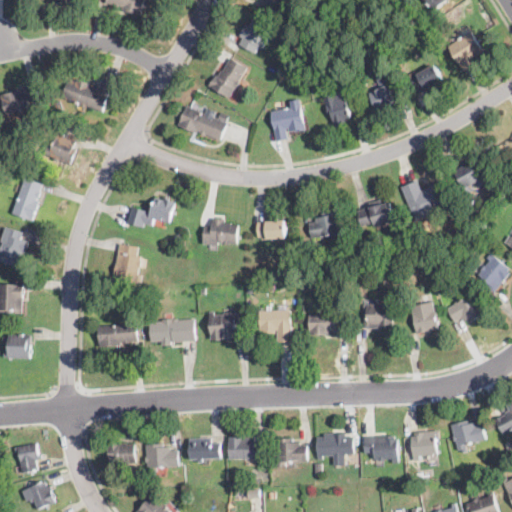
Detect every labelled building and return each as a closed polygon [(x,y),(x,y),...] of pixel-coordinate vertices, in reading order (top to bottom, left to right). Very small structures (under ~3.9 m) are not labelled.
[(144,0),(141,14),(126,10),(123,10),(124,7),(121,6),(121,8),(114,6),(114,4),(106,2),(106,0),(144,0)] [(282,0),(281,3),(278,11),(261,3),(262,0),(282,0)] [(447,0),(434,11),(425,0),(447,0)] [(254,18),(274,30),(263,48),(260,47),(256,54),(240,45),(244,38),(240,36),(247,23),(250,25),(254,18)] [(446,29),(440,36),(434,30),(441,23),(446,29)] [(473,57),(475,60),(478,64),(466,71),(458,59),(456,60),(450,52),(452,50),(449,46),(473,31),(485,50),(473,57)] [(384,42),(374,48),(369,39),(379,34),(384,42)] [(317,45),(309,55),(304,51),(312,41),(317,45)] [(302,53),(297,61),(287,54),(292,46),(302,53)] [(247,69),(245,71),(242,77),(239,82),(241,83),(238,88),(237,87),(231,97),(211,86),(209,85),(214,77),(215,74),(219,76),(223,70),(224,71),(227,64),(231,57),(248,67),(247,69)] [(434,64),(443,82),(420,94),(410,73),(416,70),(417,73),(434,64)] [(387,111),(379,115),(369,93),(381,87),(377,77),(385,74),(398,103),(390,107),(391,109),(387,111)] [(69,78),(78,81),(79,78),(88,82),(87,83),(90,84),(90,85),(109,92),(103,111),(88,106),(87,107),(81,105),(82,104),(62,97),(69,78)] [(37,88),(41,101),(42,105),(7,115),(1,95),(21,89),(22,92),(23,92),(23,90),(30,88),(30,90),(37,88)] [(351,116),(346,118),(347,122),(336,126),(334,116),(331,117),(325,97),(344,91),(351,116)] [(299,98),(306,128),(291,131),(290,128),(287,128),(289,138),(278,141),(271,112),(292,107),(290,100),(299,98)] [(214,116),(218,118),(221,111),(232,116),(222,140),(206,133),(205,135),(201,133),(202,131),(199,130),(198,133),(196,133),(179,125),(188,105),(214,116)] [(80,142),(78,146),(71,164),(59,159),(58,161),(54,160),(55,156),(46,152),(49,144),(54,146),(59,133),(80,142)] [(470,158),(473,162),(479,158),(486,170),(478,175),(481,180),(467,189),(454,168),(470,158)] [(42,191),(40,198),(38,198),(38,199),(40,200),(33,220),(13,213),(26,177),(43,183),(41,190),(42,191)] [(419,181),(422,190),(431,187),(431,186),(441,181),(452,209),(442,213),(441,210),(416,220),(403,185),(418,180),(419,181)] [(171,197),(170,200),(177,202),(171,222),(156,217),(153,225),(146,223),(144,228),(128,223),(134,206),(152,212),(157,196),(165,199),(166,195),(171,197)] [(382,199),(384,204),(390,202),(396,220),(378,226),(376,222),(364,226),(359,211),(372,206),(370,203),(382,199)] [(342,233),(343,236),(339,236),(340,240),(335,241),(334,235),(313,238),(310,223),(317,222),(316,218),(323,217),(322,213),(339,210),(342,233)] [(239,224),(238,242),(230,242),(230,245),(225,244),(225,242),(220,241),(219,244),(205,243),(206,226),(213,226),(214,219),(226,219),(225,222),(232,222),(232,224),(239,224)] [(279,219),(279,221),(286,220),(286,238),(263,239),(263,237),(259,237),(258,222),(275,221),(274,219),(279,219)] [(489,226),(485,232),(480,229),(485,223),(489,226)] [(31,242),(27,252),(23,251),(17,268),(0,262),(0,256),(1,253),(0,252),(0,249),(2,245),(3,245),(4,242),(2,241),(7,226),(24,232),(22,238),(31,242)] [(144,276),(142,283),(117,278),(119,272),(115,272),(121,243),(140,247),(138,255),(144,256),(140,275),(144,276)] [(491,252),(510,268),(508,270),(511,272),(495,292),(493,291),(488,287),(491,283),(479,274),(482,271),(481,270),(485,265),(486,266),(490,260),(487,258),(491,252)] [(26,288),(25,294),(24,293),(23,313),(0,312),(0,298),(1,283),(24,284),(24,288),(26,288)] [(472,288),(478,298),(480,297),(483,301),(481,303),(487,313),(473,321),(471,317),(465,321),(463,318),(456,322),(447,308),(466,297),(463,294),(472,288)] [(394,299),(394,327),(364,328),(364,305),(364,304),(372,304),(372,302),(379,302),(379,303),(388,303),(388,299),(394,299)] [(435,310),(437,309),(439,316),(436,317),(437,320),(439,319),(440,325),(438,325),(439,328),(418,333),(412,306),(433,301),(435,310)] [(287,303),(287,310),(292,310),(293,342),(292,342),(279,342),(279,329),(276,329),(277,332),(261,333),(260,310),(278,310),(278,304),(287,303)] [(215,311),(215,315),(225,314),(224,312),(232,312),(232,313),(239,313),(241,337),(212,339),(210,311),(215,311)] [(325,335),(310,335),(310,313),(347,313),(347,330),(340,330),(340,331),(330,331),(330,335),(325,335)] [(179,318),(179,319),(196,318),(197,340),(174,342),(174,340),(172,340),(172,344),(164,345),(163,340),(151,341),(150,321),(164,320),(163,319),(179,318)] [(130,341),(130,343),(124,343),(124,341),(122,341),(122,345),(101,347),(99,326),(138,322),(139,340),(130,341)] [(31,345),(31,357),(5,356),(6,352),(9,352),(10,334),(32,334),(31,345)] [(511,401),(511,429),(504,434),(495,418),(502,415),(503,416),(507,414),(506,412),(510,410),(507,404),(511,401)] [(469,422),(469,423),(476,421),(477,425),(484,423),(488,439),(467,444),(468,452),(464,453),(464,449),(459,450),(456,441),(455,441),(454,436),(455,436),(452,424),(468,420),(469,422)] [(433,454),(433,456),(429,456),(429,455),(420,456),(421,460),(415,460),(412,436),(415,436),(415,432),(440,430),(441,438),(437,439),(439,454),(433,454)] [(346,432),(346,435),(354,435),(355,453),(347,453),(347,454),(343,455),(343,456),(335,457),(335,455),(324,456),(324,460),(319,460),(318,437),(325,437),(325,433),(346,432)] [(255,435),(255,441),(265,440),(266,458),(257,458),(257,459),(231,459),(230,436),(255,435)] [(395,435),(396,437),(399,437),(400,463),(394,463),(394,458),(386,459),(386,460),(379,460),(379,459),(375,459),(375,452),(366,452),(366,436),(395,435)] [(294,437),(294,441),(301,441),(301,444),(308,444),(308,462),(287,462),(287,466),(278,466),(277,456),(276,456),(275,450),(277,450),(277,438),(294,437)] [(212,438),(212,442),(221,442),(222,458),(204,458),(204,462),(199,462),(199,459),(191,459),(190,439),(212,438)] [(121,440),(121,442),(128,442),(128,444),(135,443),(136,462),(128,463),(128,465),(124,465),(124,463),(115,464),(115,468),(110,468),(109,441),(121,440)] [(38,442),(40,453),(42,453),(43,459),(38,460),(39,468),(23,471),(20,451),(16,451),(15,447),(38,442)] [(164,444),(164,446),(171,446),(171,450),(179,449),(180,466),(158,468),(158,472),(149,472),(148,462),(147,462),(146,457),(148,456),(147,444),(164,443),(164,444)] [(324,473),(316,473),(316,463),(323,463),(324,473)] [(511,499),(503,479),(508,477),(509,480),(511,478),(511,499)] [(46,481),(48,486),(51,485),(57,501),(38,508),(35,501),(31,502),(30,498),(33,497),(30,487),(46,481)] [(260,488),(260,496),(248,496),(248,494),(243,494),(243,489),(260,488)] [(273,490),(271,497),(265,495),(267,489),(273,490)] [(494,490),(500,511),(470,511),(468,503),(474,501),(474,499),(480,497),(481,499),(491,496),(489,491),(494,490)] [(163,505),(164,505),(165,504),(171,509),(170,510),(171,511),(136,511),(153,494),(163,505)] [(457,501),(459,511),(433,511),(437,511),(436,510),(442,509),(443,510),(454,507),(453,502),(457,501)]
